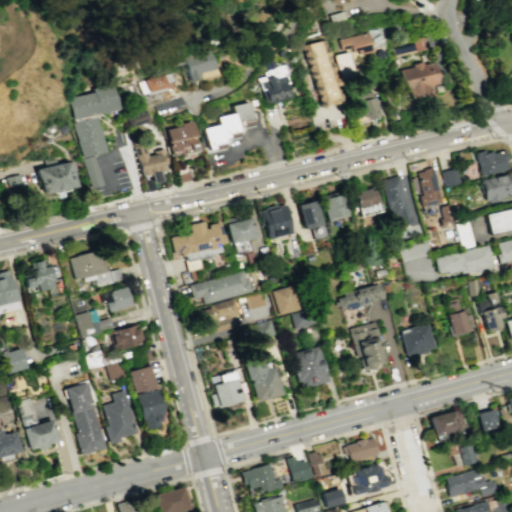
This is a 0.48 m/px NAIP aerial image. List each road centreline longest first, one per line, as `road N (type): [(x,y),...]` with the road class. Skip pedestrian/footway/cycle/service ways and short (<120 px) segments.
road 1 (tertiary): [(511,375),(201,456)]
road 2 (secondary): [(201,456),(137,213)]
road 3 (secondary): [(511,121),(279,176)]
road 4 (tertiary): [(201,456),(1,511)]
road 5 (secondary): [(279,176),(137,213)]
road 6 (tertiary): [(511,119),(492,108),(451,35),(448,0)]
road 7 (secondary): [(137,213),(0,244)]
